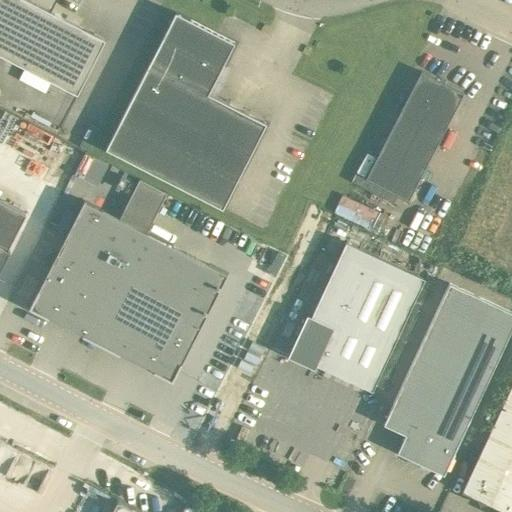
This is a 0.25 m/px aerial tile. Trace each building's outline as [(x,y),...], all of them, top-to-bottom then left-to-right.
[(105,40),(93,34),(49,11),(51,7),(55,0),(0,0),(0,55),(77,94),(105,40)] [(175,12),(105,149),(222,209),(266,123),(208,94),(234,43),(175,12)] [(408,199),(446,124),(463,93),(420,71),(365,177),(408,199)] [(89,154),(78,175),(94,184),(105,163),(89,154)] [(83,200),(28,308),(172,381),(227,273),(146,232),(165,194),(139,180),(120,219),(83,200)] [(341,192),(333,210),(376,229),(384,210),(341,192)] [(0,264),(26,213),(0,199),(0,264)] [(344,241),(411,271),(418,254),(352,224),(344,241)] [(313,368),(315,365),(371,391),(423,279),(345,242),(310,317),(306,315),(287,356),(313,368)] [(511,248),(500,275),(511,280),(511,248)] [(405,434),(396,451),(443,474),(511,326),(511,311),(449,282),(383,423),(405,434)] [(461,490),(491,505),(501,509),(499,511),(511,511),(511,383),(462,490),(462,489),(461,490)] [(136,511),(116,502),(111,511),(136,511)]
